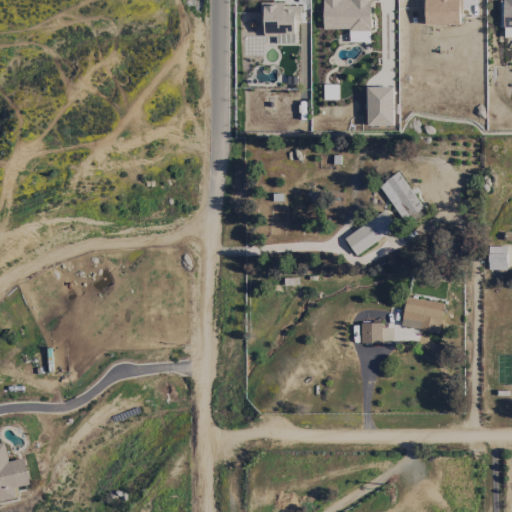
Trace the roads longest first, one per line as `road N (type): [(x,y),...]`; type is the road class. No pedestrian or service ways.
road 1 (residential): [(511,438),(210,438)]
road 2 (residential): [(210,438),(205,215)]
road 3 (residential): [(205,215),(206,0)]
